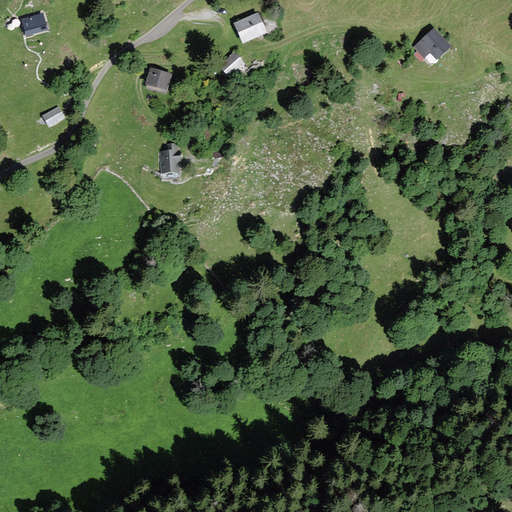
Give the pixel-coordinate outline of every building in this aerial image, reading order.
[(24,20),(28,35),(46,31),(41,15),(24,20)] [(236,25),(244,42),(265,32),(257,16),(236,25)] [(426,47),(437,58),(448,47),(434,31),(416,47),(421,52),(426,47)] [(239,69),(244,65),(235,54),(219,67),(229,78),(225,81),(227,83),(230,80),(231,81),(242,73),(239,69)] [(152,71),(148,84),(166,90),(170,76),(152,71)] [(44,116),(49,126),(63,119),(57,109),(44,116)] [(178,173),(178,162),(179,162),(179,151),(177,151),(177,145),(166,145),(167,152),(161,152),(162,174),(178,173)]
